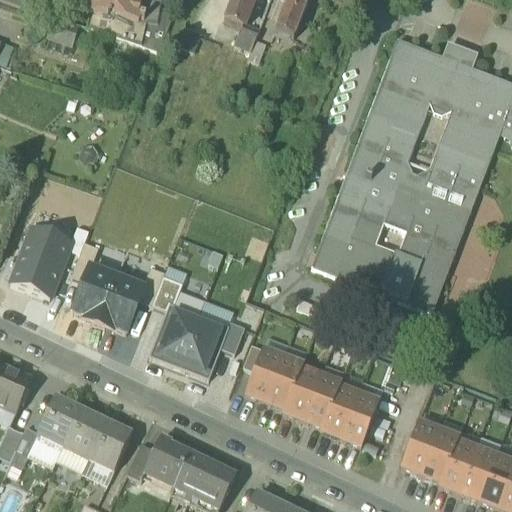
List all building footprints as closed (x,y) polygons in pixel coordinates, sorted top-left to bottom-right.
[(0,0),(0,3),(21,11),(24,0),(0,0)] [(142,0),(137,28),(89,20),(86,33),(145,53),(154,30),(156,31),(161,0),(142,0)] [(92,0),(89,20),(137,28),(142,0),(92,0)] [(255,0),(237,0),(226,28),(241,34),(242,35),(244,30),(255,0)] [(283,2),(277,0),(270,0),(269,4),(273,5),(266,23),(279,28),(286,9),(281,7),(283,2)] [(277,0),(283,2),(281,7),(286,9),(279,28),(276,36),(293,42),(309,0),(277,0)] [(48,41),(74,50),(80,34),(54,25),(48,41)] [(238,41),(254,47),(255,45),(258,36),(257,35),(244,30),(242,35),(241,34),(238,41)] [(175,50),(194,57),(201,40),(182,32),(175,50)] [(254,47),(238,41),(233,52),(249,58),(254,47)] [(255,45),(254,47),(249,58),(246,66),(258,70),(266,49),(255,45)] [(2,47),(1,49),(0,50),(0,68),(6,71),(13,51),(2,47)] [(311,273),(422,314),(426,303),(435,307),(497,142),(505,121),(511,123),(511,91),(471,76),(441,64),(396,47),(311,273)] [(447,49),(441,64),(471,76),(477,61),(447,49)] [(511,123),(505,121),(497,142),(507,145),(511,152),(511,123)] [(31,233),(10,289),(49,304),(70,248),(31,233)] [(90,274),(97,255),(83,249),(70,283),(83,288),(89,274),(90,274)] [(163,279),(162,283),(182,291),(186,279),(166,272),(163,279)] [(83,288),(71,318),(84,323),(83,325),(98,330),(116,284),(90,274),(89,274),(83,288)] [(163,279),(149,274),(141,294),(142,294),(137,308),(150,313),(162,283),(163,279)] [(150,313),(165,319),(169,310),(173,312),(179,297),(182,291),(162,283),(150,313)] [(137,308),(142,294),(141,294),(116,284),(98,330),(112,336),(113,334),(125,339),(137,308)] [(165,319),(148,363),(208,386),(220,355),(228,334),(227,333),(199,322),(205,307),(179,297),(173,312),(169,310),(165,319)] [(296,313),(403,354),(406,345),(395,340),(299,304),(296,313)] [(232,318),(205,307),(199,322),(227,333),(228,329),(232,318)] [(395,340),(406,345),(403,354),(399,365),(411,370),(418,349),(427,327),(426,326),(404,317),(395,340)] [(244,335),(228,329),(227,333),(228,334),(220,355),(234,361),(244,335)] [(261,355),(282,363),(287,349),(266,342),(261,355)] [(307,357),(287,349),(282,363),(302,370),(307,357)] [(261,355),(251,351),(242,373),(253,377),(261,355)] [(244,400),(265,408),(282,363),(261,355),(253,377),(244,400)] [(265,408),(284,416),(300,374),(302,370),(282,363),(265,408)] [(320,381),(339,389),(344,377),(324,370),(320,381)] [(30,385),(3,372),(0,378),(0,413),(14,420),(30,385)] [(283,419),(302,427),(320,381),(300,374),(284,416),(283,419)] [(363,385),(344,377),(339,389),(338,392),(357,400),(363,386),(363,385)] [(302,427),(322,434),(338,392),(339,389),(320,381),(302,427)] [(383,394),(363,386),(357,400),(378,408),(383,394)] [(320,438),(340,445),(357,400),(338,392),(322,434),(320,438)] [(378,408),(357,400),(340,445),(360,453),(378,408)] [(37,441),(62,453),(79,416),(54,404),(37,438),(36,440),(37,441)] [(0,413),(0,428),(8,432),(14,420),(0,413)] [(62,453),(87,465),(105,428),(79,416),(62,453)] [(424,418),(420,429),(436,435),(440,424),(424,418)] [(442,424),(438,436),(457,443),(461,435),(462,432),(442,424)] [(131,440),(105,428),(87,465),(88,465),(113,477),(131,440)] [(400,474),(420,481),(438,436),(436,435),(420,429),(417,428),(400,474)] [(0,448),(0,463),(10,468),(15,457),(23,439),(8,432),(0,448)] [(15,457),(27,463),(28,461),(37,441),(36,440),(37,438),(26,433),(23,439),(15,457)] [(457,443),(456,447),(475,454),(480,442),(461,435),(457,443)] [(420,481),(440,489),(456,447),(457,443),(438,436),(420,481)] [(50,471),(55,467),(62,453),(37,441),(28,461),(50,471)] [(480,442),(475,454),(495,462),(500,449),(480,441),(480,442)] [(141,479),(173,494),(189,462),(168,452),(169,449),(158,443),(152,456),(141,479)] [(438,493),(458,500),(475,454),(456,447),(440,489),(438,493)] [(124,482),(136,488),(141,479),(152,456),(140,450),(124,482)] [(87,465),(62,453),(55,467),(81,480),(88,465),(87,465)] [(458,500),(478,507),(495,462),(475,454),(458,500)] [(22,474),(27,463),(15,457),(10,468),(22,474)] [(220,511),(234,484),(189,462),(173,494),(172,496),(185,502),(182,508),(188,511),(191,505),(204,511),(220,511)] [(478,507),(489,511),(498,511),(511,475),(511,468),(495,462),(478,507)] [(88,465),(81,480),(106,492),(113,477),(88,465)] [(511,511),(511,475),(498,511),(511,511)] [(185,502),(172,496),(169,501),(182,508),(185,502)] [(280,511),(254,500),(248,511),(280,511)]
